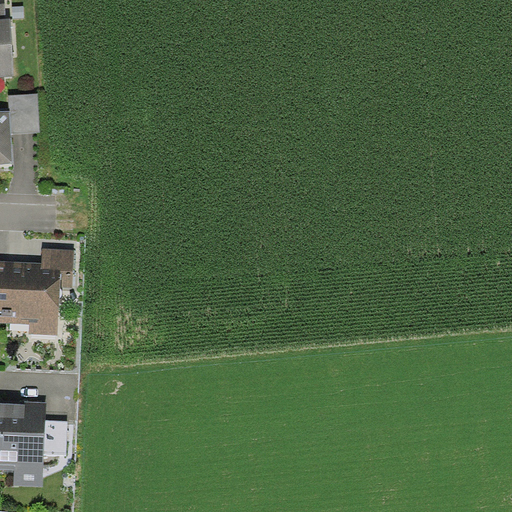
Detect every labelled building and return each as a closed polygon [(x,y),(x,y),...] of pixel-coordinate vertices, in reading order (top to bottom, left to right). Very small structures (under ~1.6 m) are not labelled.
[(0,18),(0,76),(14,76),(11,18),(7,18),(0,18)] [(38,94),(10,95),(10,110),(11,133),(40,132),(38,94)] [(10,110),(0,110),(0,164),(12,163),(11,133),(10,110)] [(42,263),(12,261),(9,323),(29,324),(29,334),(58,336),(60,288),(73,288),(75,249),(43,248),(42,263)] [(0,323),(9,323),(12,261),(0,260),(0,323)] [(25,404),(2,403),(0,447),(0,468),(15,469),(14,486),(42,487),(44,454),(45,421),(46,402),(25,401),(25,404)] [(68,421),(45,421),(44,454),(66,455),(68,421)]
